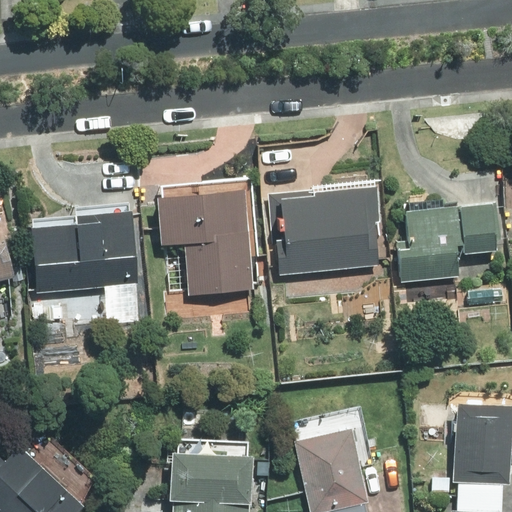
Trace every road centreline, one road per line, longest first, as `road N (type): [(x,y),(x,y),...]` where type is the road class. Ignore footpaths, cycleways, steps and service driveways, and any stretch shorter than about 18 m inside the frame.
road 1 (residential): [(511,71),(0,124)]
road 2 (residential): [(0,60),(511,10)]
